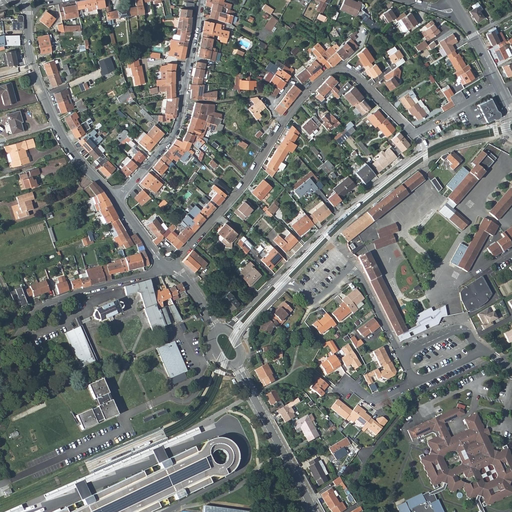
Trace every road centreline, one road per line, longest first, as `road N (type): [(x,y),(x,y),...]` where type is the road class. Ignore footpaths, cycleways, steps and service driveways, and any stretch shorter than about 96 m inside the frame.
road 1 (residential): [(170,268),(322,75),(343,70),(356,77),(413,133)]
road 2 (residential): [(23,0),(45,103),(79,162),(116,200)]
road 3 (residential): [(116,200),(178,123),(201,0)]
road 4 (residential): [(425,151),(340,218),(280,280)]
road 5 (residential): [(289,283),(316,299),(353,269),(400,356)]
road 6 (residential): [(236,364),(314,511)]
road 7 (residential): [(164,266),(66,296),(20,321)]
